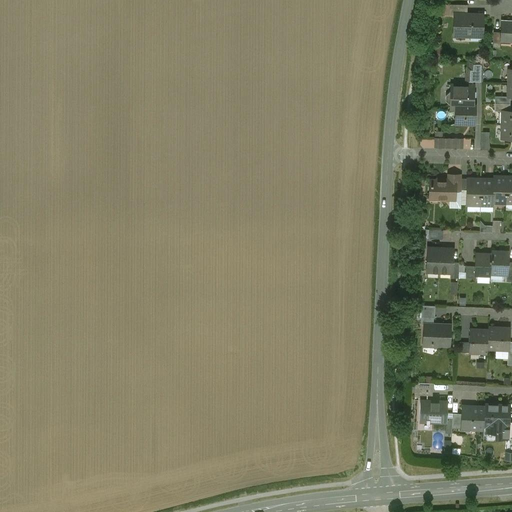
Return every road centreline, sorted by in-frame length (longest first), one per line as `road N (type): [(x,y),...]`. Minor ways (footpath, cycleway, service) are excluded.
road 1 (secondary): [(378,496),(388,154)]
road 2 (secondary): [(388,154),(410,0)]
road 3 (tertiary): [(511,485),(378,496)]
road 4 (residential): [(511,158),(388,154)]
road 5 (secondary): [(378,496),(259,511)]
